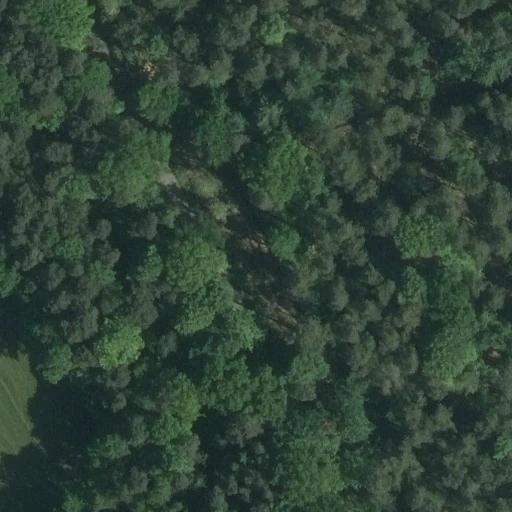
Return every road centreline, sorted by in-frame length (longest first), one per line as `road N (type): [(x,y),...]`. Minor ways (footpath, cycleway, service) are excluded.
road 1 (unclassified): [(347,511),(70,0)]
road 2 (track): [(266,355),(121,441)]
